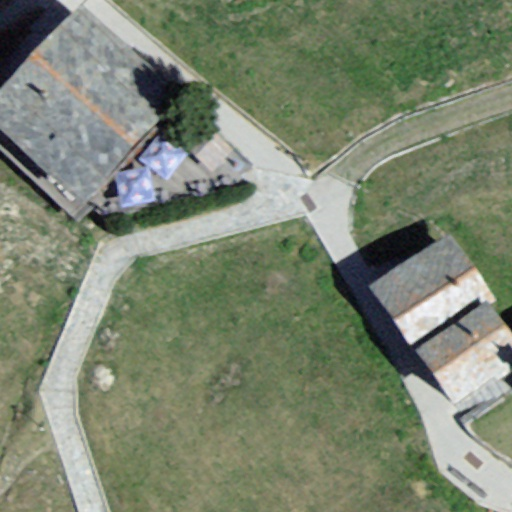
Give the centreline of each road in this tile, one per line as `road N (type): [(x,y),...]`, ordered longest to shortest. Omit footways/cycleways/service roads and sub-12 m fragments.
road 1 (track): [(98,511),(60,388),(114,252),(316,201)]
road 2 (track): [(511,107),(415,142),(316,201)]
